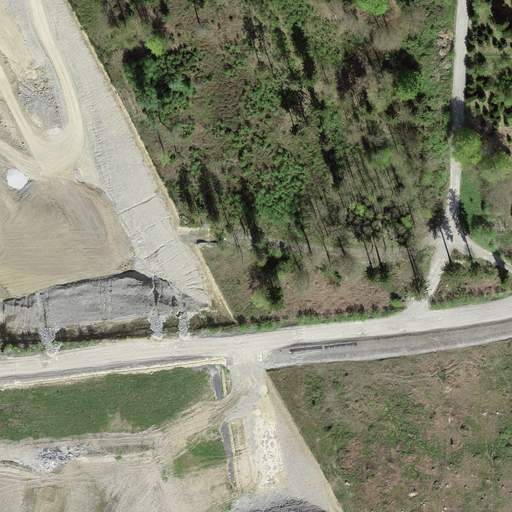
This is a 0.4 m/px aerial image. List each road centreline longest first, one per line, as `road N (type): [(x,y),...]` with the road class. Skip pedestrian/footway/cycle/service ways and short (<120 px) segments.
road 1 (unknown): [(0,223),(164,223),(375,251),(421,240),(444,192),(459,0)]
road 2 (track): [(511,307),(455,321),(0,371)]
